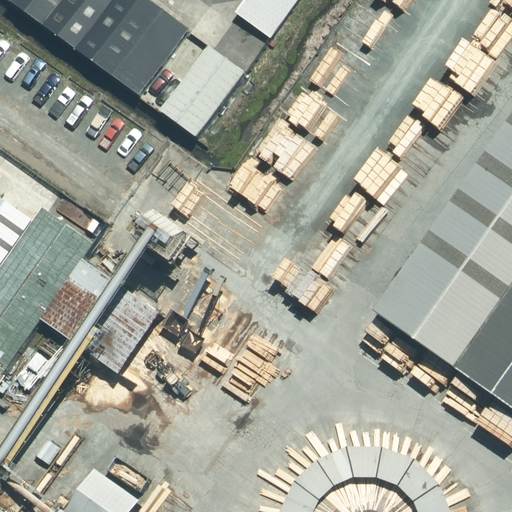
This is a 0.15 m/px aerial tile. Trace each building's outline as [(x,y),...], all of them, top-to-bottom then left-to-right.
[(198,30),(156,0),(14,0),(10,6),(145,103),(198,30)] [(307,0),(254,0),(242,17),(277,42),(307,0)] [(252,78),(217,52),(169,117),(205,143),(252,78)] [(511,316),(511,142),(386,323),(468,380),(511,316)] [(0,295),(48,228),(0,194),(0,295)] [(91,258),(48,228),(0,295),(0,374),(6,379),(91,258)] [(93,266),(52,327),(85,350),(128,290),(93,266)] [(511,316),(468,380),(511,411),(511,316)] [(456,511),(446,490),(428,471),(405,457),(380,451),(353,453),(329,463),(308,479),(293,501),(289,511),(456,511)]
